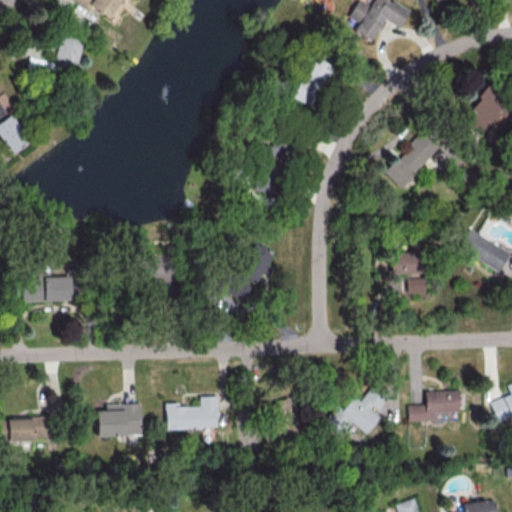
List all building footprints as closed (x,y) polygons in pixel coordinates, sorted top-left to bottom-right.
[(74,0),(102,20),(116,0),(74,0)] [(407,10),(388,0),(370,0),(368,5),(359,0),(354,0),(346,16),(356,22),(351,30),(370,41),(383,18),(398,27),(407,10)] [(81,39),(59,34),(53,62),(27,56),(25,68),(51,74),(53,65),(74,70),(81,39)] [(290,98),(313,106),(328,63),(305,55),(290,98)] [(464,122),(482,136),(508,101),(486,84),(469,108),(473,111),(464,122)] [(0,141),(7,153),(25,140),(0,104),(0,141)] [(381,171),(398,187),(438,145),(420,129),(381,171)] [(253,190),(276,192),(280,145),(257,143),(253,190)] [(456,247),(495,270),(506,252),(467,228),(456,247)] [(220,292),(239,303),(271,252),(251,240),(220,292)] [(388,273),(419,272),(418,250),(388,251),(388,273)] [(168,253),(134,251),(132,279),(167,281),(168,253)] [(20,301),(72,299),(71,275),(50,276),(50,272),(35,272),(35,277),(19,278),(20,301)] [(422,277),(404,278),(404,293),(423,292),(422,277)] [(487,401),(495,421),(511,414),(511,381),(504,384),(507,393),(487,401)] [(364,433),(377,413),(374,411),(383,398),(366,387),(357,400),(349,394),(340,408),(333,404),(320,423),(338,436),(348,422),(364,433)] [(431,411),(456,411),(455,389),(422,390),(422,403),(405,404),(405,420),(431,419),(431,411)] [(162,428),(214,427),(214,395),(196,396),(196,405),(175,406),(175,402),(162,402),(162,428)] [(290,400),(269,404),(274,430),(295,425),(290,400)] [(136,402),(102,403),(103,409),(92,410),(93,435),(137,434),(136,402)] [(43,416),(0,416),(0,439),(44,438),(43,416)] [(493,511),(492,498),(460,503),(461,509),(447,511),(493,511)] [(414,499),(418,511),(397,511),(395,505),(414,499)]
